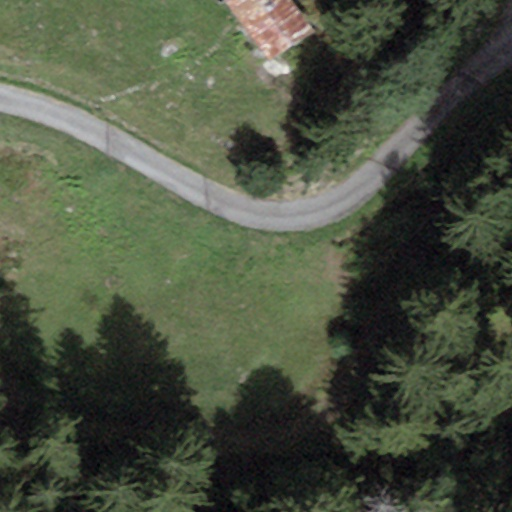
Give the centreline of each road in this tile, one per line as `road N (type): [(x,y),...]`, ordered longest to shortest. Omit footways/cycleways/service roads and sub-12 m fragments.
road 1 (track): [(0,104),(234,208),(287,223),(348,210),(511,47)]
road 2 (track): [(0,342),(302,356),(348,210)]
